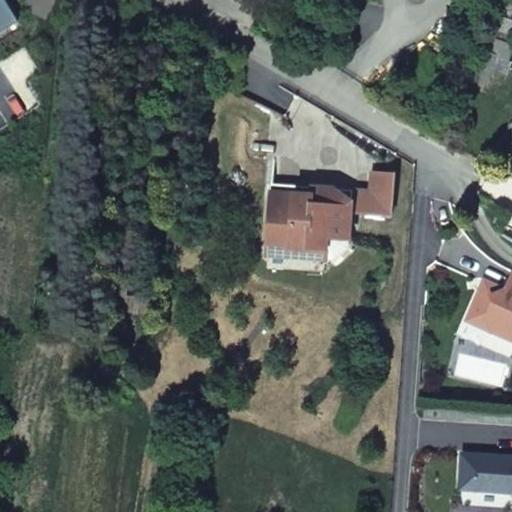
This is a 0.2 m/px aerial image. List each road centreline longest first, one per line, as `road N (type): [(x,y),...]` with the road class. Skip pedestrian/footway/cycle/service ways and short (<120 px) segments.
road 1 (residential): [(427,159),(404,511)]
road 2 (residential): [(427,159),(139,0)]
road 3 (residential): [(511,254),(427,159)]
